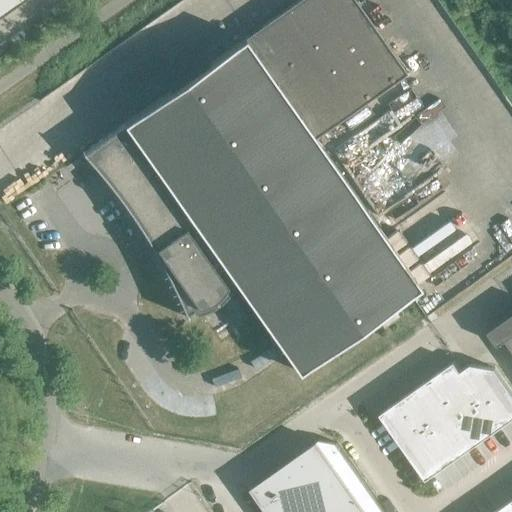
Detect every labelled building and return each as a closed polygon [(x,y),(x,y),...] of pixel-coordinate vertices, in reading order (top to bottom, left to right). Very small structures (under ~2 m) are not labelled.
[(0,0),(0,15),(21,0),(0,0)] [(354,0),(298,0),(82,153),(116,192),(145,235),(142,237),(152,250),(153,249),(171,283),(187,318),(188,317),(186,314),(192,310),(194,313),(217,304),(234,285),(229,279),(232,277),(299,372),(420,287),(314,138),(406,73),(354,0)] [(374,320),(380,330),(400,316),(393,307),(374,320)] [(511,311),(487,329),(498,344),(505,339),(506,340),(511,348),(511,311)] [(454,362),(430,379),(453,412),(477,395),(461,371),(454,362)] [(471,364),(461,371),(477,395),(500,428),(511,419),(511,391),(495,368),(471,364)] [(430,379),(405,397),(428,429),(453,412),(430,379)] [(477,395),(453,412),(476,445),(500,428),(477,395)] [(405,397),(381,414),(404,447),(428,429),(405,397)] [(453,412),(428,429),(451,462),(476,445),(453,412)] [(428,429),(404,447),(427,479),(451,462),(428,429)] [(319,440),(251,488),(267,511),(384,511),(336,443),(319,440)] [(511,511),(511,500),(495,511),(511,511)]
